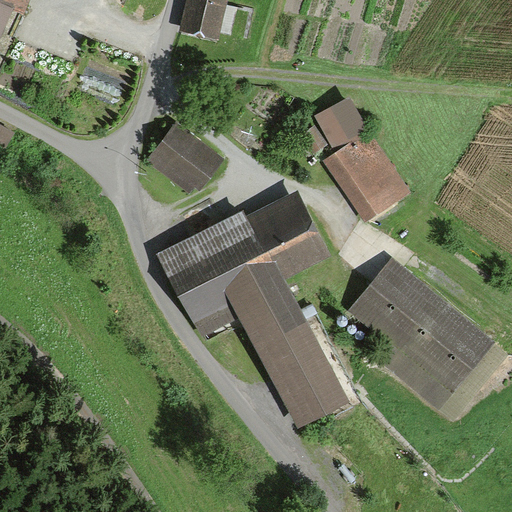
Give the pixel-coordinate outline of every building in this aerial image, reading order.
[(0,0),(0,47),(21,0),(0,0)] [(229,3),(217,0),(194,0),(185,35),(218,43),(229,3)] [(351,98),(317,116),(334,149),(368,131),(351,98)] [(13,137),(0,128),(0,152),(2,154),(13,137)] [(222,161),(177,128),(149,164),(195,198),(222,161)] [(368,133),(326,160),(365,223),(408,196),(368,133)] [(299,193),(171,264),(209,332),(244,312),(306,423),(355,396),(289,279),(333,255),(299,193)] [(492,342),(393,264),(353,314),(390,344),(378,359),(439,408),(492,342)]
